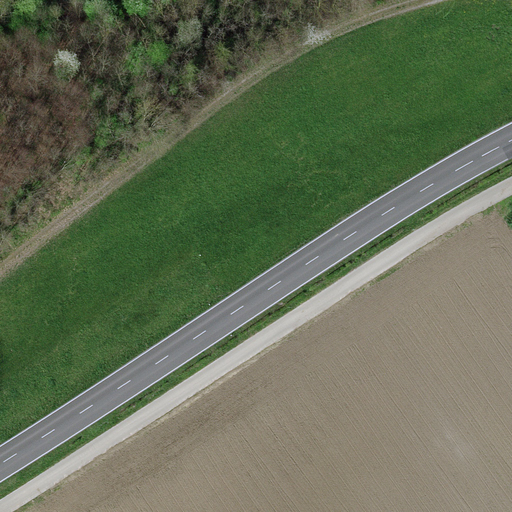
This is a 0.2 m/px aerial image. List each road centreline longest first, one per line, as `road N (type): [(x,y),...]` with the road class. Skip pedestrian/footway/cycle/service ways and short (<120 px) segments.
road 1 (primary): [(0,464),(418,191),(511,139)]
road 2 (track): [(0,507),(511,184)]
road 3 (track): [(427,0),(212,87),(0,267)]
